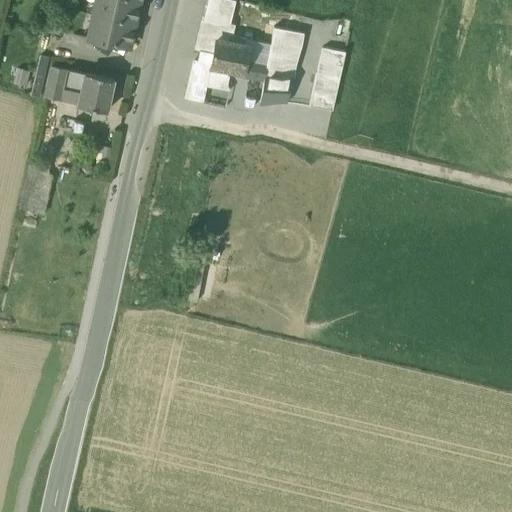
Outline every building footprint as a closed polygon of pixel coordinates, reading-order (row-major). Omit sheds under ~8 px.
[(136,0),(93,0),(86,31),(128,41),(136,0)] [(225,29),(232,0),(203,0),(195,37),(199,44),(211,46),(214,27),(225,29)] [(272,18),(263,66),(291,71),(300,23),(272,18)] [(225,29),(214,27),(211,46),(208,59),(226,62),(226,67),(240,69),(243,53),(246,33),(225,29)] [(322,43),(308,103),(331,108),(345,48),(322,43)] [(200,46),(199,50),(198,52),(197,55),(192,54),(183,91),(184,91),(200,94),(207,59),(208,59),(211,46),(199,44),(200,46)] [(264,57),(243,53),(240,69),(261,73),(264,57)] [(112,73),(83,66),(83,67),(66,63),(62,80),(79,84),(76,98),(105,104),(112,73)] [(291,71),(263,66),(258,94),(287,99),(291,71)] [(79,84),(62,80),(59,94),(76,98),(79,84)] [(25,156),(15,201),(41,207),(51,162),(25,156)]
